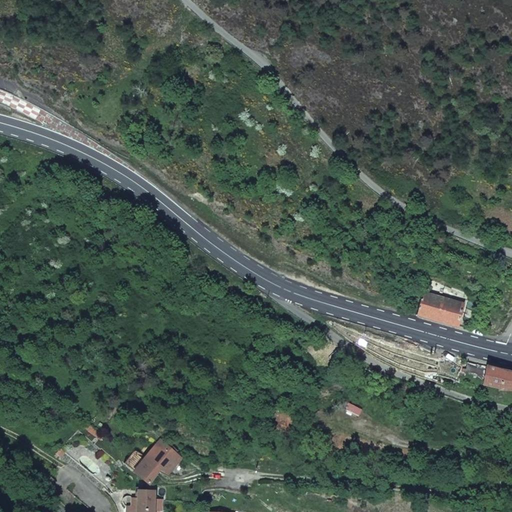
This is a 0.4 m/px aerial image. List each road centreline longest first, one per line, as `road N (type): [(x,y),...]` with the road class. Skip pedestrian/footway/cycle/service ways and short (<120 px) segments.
road 1 (unclassified): [(511,253),(396,205),(367,183),(269,72),(183,0)]
road 2 (primary): [(0,121),(100,161),(271,281)]
road 3 (unclassified): [(511,407),(453,393),(367,355),(283,302),(271,281)]
road 4 (primary): [(271,281),(500,351)]
